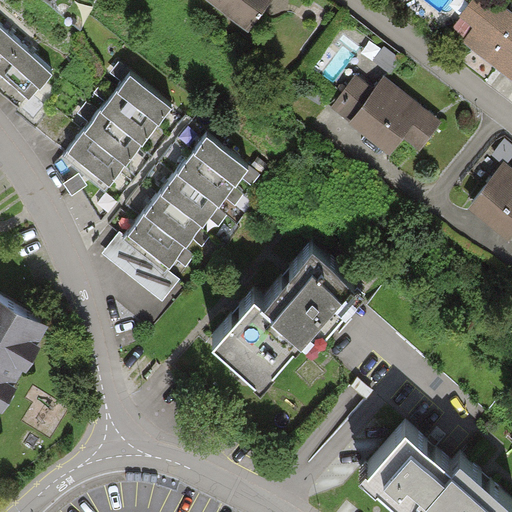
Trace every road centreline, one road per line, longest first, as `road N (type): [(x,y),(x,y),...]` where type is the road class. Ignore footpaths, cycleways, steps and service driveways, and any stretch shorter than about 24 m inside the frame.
road 1 (residential): [(114,448),(93,324),(55,224),(0,138)]
road 2 (residential): [(511,116),(362,0)]
road 3 (residential): [(272,511),(186,467),(114,448)]
